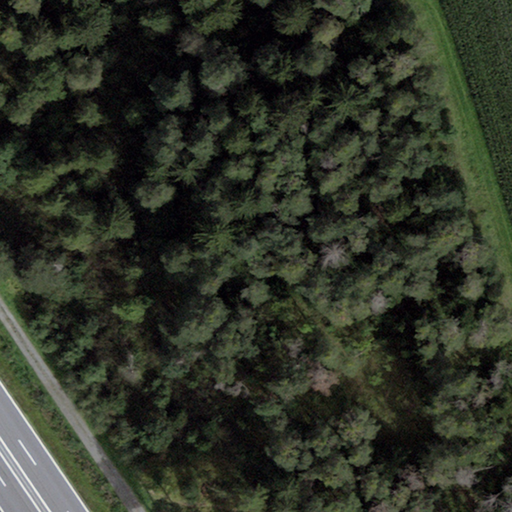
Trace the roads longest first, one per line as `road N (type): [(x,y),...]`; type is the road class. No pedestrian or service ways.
road 1 (track): [(0,298),(143,511)]
road 2 (trunk): [(68,511),(0,411)]
